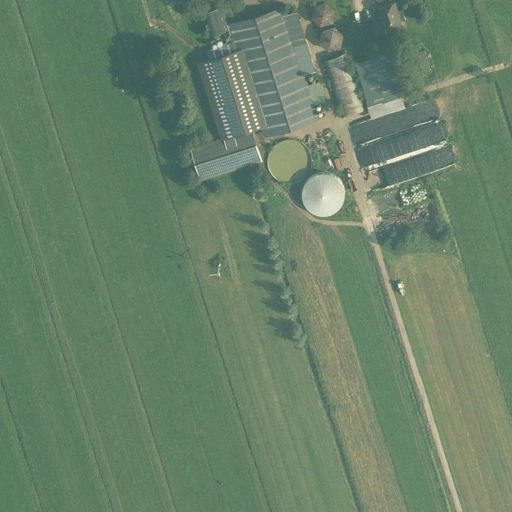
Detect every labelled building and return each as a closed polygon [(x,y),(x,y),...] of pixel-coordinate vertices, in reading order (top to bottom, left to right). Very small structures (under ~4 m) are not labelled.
[(327,0),(321,0),(314,3),(311,16),(320,24),(333,20),(333,6),(327,0)] [(385,26),(401,21),(395,2),(378,7),(382,18),(374,20),(379,33),(387,31),(385,26)] [(222,138),(252,129),(261,126),(264,134),(317,116),(292,37),(304,34),(297,11),(287,14),(285,15),(282,6),(229,23),(229,24),(230,27),(238,50),(198,63),(222,138)] [(222,6),(200,13),(202,19),(204,18),(206,26),(204,26),(207,35),(229,28),(229,27),(230,27),(229,24),(228,24),(222,6)] [(334,23),(321,28),(319,40),(329,49),(340,45),(343,32),(334,23)] [(389,51),(356,61),(372,117),(405,108),(389,51)] [(341,117),(364,109),(346,53),(323,60),(341,117)] [(431,77),(425,56),(417,58),(424,80),(431,77)] [(201,178),(262,159),(252,129),(222,138),(192,148),(201,178)] [(294,183),(302,180),(307,176),(310,171),(312,165),(313,159),(311,152),(308,147),(303,142),(297,140),(290,139),(284,140),(278,143),(273,147),(270,153),(268,161),(270,168),(274,175),(280,180),(287,183),(294,183)] [(305,205),(310,210),(316,213),(323,214),(329,213),(335,210),(340,205),(343,199),(344,193),(343,186),(341,180),(336,176),(331,172),(324,171),(317,171),(311,174),(306,179),(302,185),(301,192),(302,199),(305,205)]
